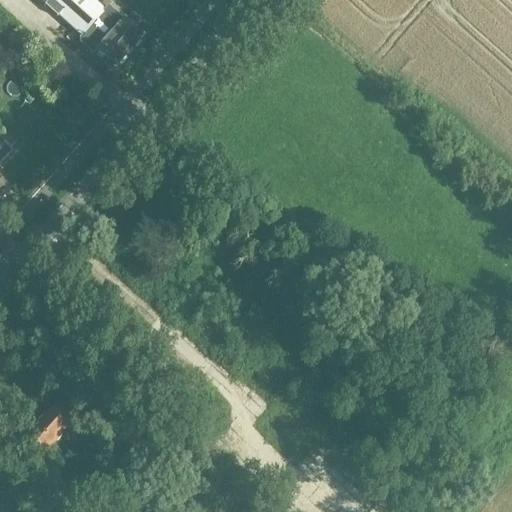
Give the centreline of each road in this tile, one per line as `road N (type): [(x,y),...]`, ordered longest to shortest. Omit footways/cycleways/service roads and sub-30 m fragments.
road 1 (track): [(309,511),(242,400),(47,226)]
road 2 (tertiary): [(0,280),(251,0)]
